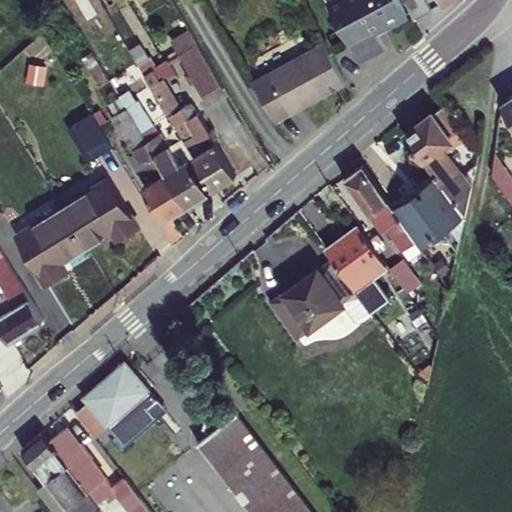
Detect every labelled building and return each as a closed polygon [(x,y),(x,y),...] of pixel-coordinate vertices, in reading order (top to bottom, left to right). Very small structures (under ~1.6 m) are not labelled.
[(391,0),(341,0),(323,10),(354,65),(379,51),(370,33),(401,16),(391,0)] [(391,0),(401,16),(405,25),(424,14),(416,0),(391,0)] [(341,84),(319,46),(251,85),(272,122),(341,84)] [(224,91),(206,62),(188,73),(206,102),(224,91)] [(126,143),(153,129),(132,89),(105,103),(126,143)] [(511,101),(498,110),(511,132),(511,101)] [(234,179),(195,114),(185,120),(194,135),(184,141),(214,191),(234,179)] [(114,151),(93,120),(77,130),(97,162),(114,151)] [(442,122),(402,149),(433,195),(457,230),(463,199),(439,163),(460,148),(442,122)] [(179,163),(161,133),(147,141),(186,205),(209,191),(188,157),(179,163)] [(147,141),(132,150),(150,181),(142,186),(163,219),(158,223),(175,250),(184,243),(167,216),(186,205),(147,141)] [(509,222),(511,219),(511,212),(483,169),(481,181),(509,222)] [(134,225),(104,175),(58,203),(81,241),(107,226),(114,237),(134,225)] [(399,238),(358,178),(341,190),(382,250),(399,238)] [(457,230),(433,195),(393,224),(418,259),(443,241),(453,256),(457,230)] [(0,232),(14,225),(0,201),(0,232)] [(81,241),(58,203),(10,230),(41,281),(62,268),(55,256),(81,241)] [(370,260),(354,237),(323,260),(329,269),(339,282),(370,260)] [(0,318),(17,345),(52,324),(0,240),(0,265),(12,285),(0,292),(0,318)] [(367,288),(382,277),(370,260),(339,282),(367,322),(384,311),(367,288)] [(329,269),(315,277),(269,310),(294,346),(340,313),(352,330),(358,331),(368,324),(367,322),(339,282),(329,269)] [(83,403),(71,414),(76,421),(90,440),(145,390),(121,361),(79,398),(83,403)] [(199,426),(203,431),(192,439),(248,511),(308,511),(232,409),(220,417),(217,412),(208,411),(201,417),(199,426)] [(90,440),(76,421),(47,443),(72,476),(100,452),(90,440)] [(47,443),(40,433),(18,452),(43,484),(61,509),(64,507),(67,511),(98,511),(72,476),(47,443)] [(56,511),(61,509),(43,484),(34,491),(38,496),(50,511),(56,511)]
